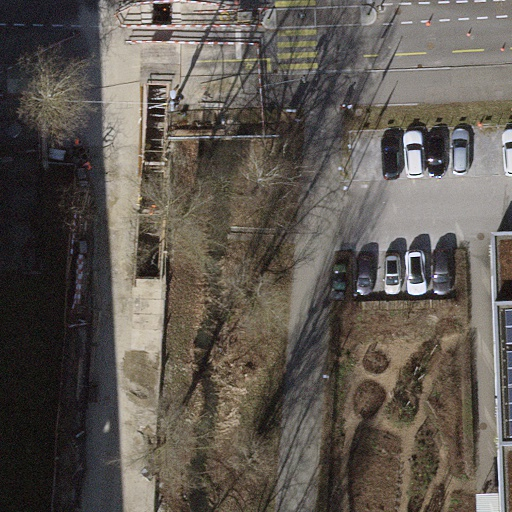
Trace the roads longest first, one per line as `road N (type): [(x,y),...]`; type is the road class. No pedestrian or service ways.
road 1 (tertiary): [(196,18),(511,4)]
road 2 (tertiary): [(196,18),(0,29)]
